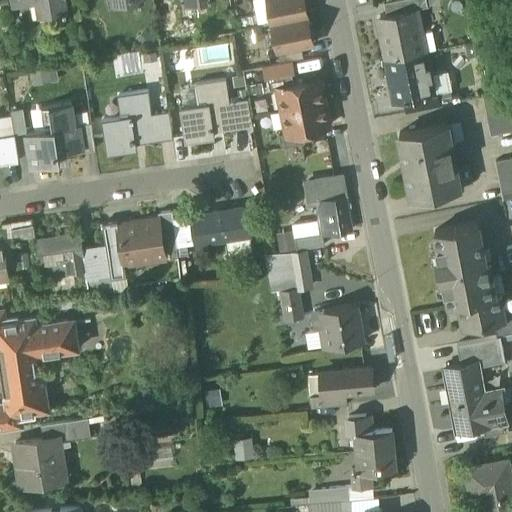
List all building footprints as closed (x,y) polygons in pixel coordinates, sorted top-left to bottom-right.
[(42,0),(45,16),(68,12),(66,0),(14,0),(15,5),(42,0)] [(267,0),(272,22),(307,15),(304,0),(267,0)] [(391,0),(384,2),(387,14),(418,8),(418,9),(432,7),(430,0),(391,0)] [(384,59),(390,58),(415,52),(412,36),(423,34),(418,9),(418,8),(387,14),(381,15),(386,40),(380,42),(384,59)] [(313,42),(307,15),(272,22),(278,50),(301,45),(313,42)] [(427,50),(423,34),(412,36),(415,52),(427,50)] [(278,50),(280,61),(289,60),(303,57),(301,45),(278,50)] [(427,50),(415,52),(390,58),(394,81),(388,82),(393,103),(404,101),(424,97),(420,75),(431,73),(427,50)] [(266,76),(267,76),(291,71),(289,60),(280,61),(264,65),(266,76)] [(291,71),(267,76),(270,89),(278,88),(278,86),(293,83),(291,71)] [(436,95),(431,73),(420,75),(424,97),(436,95)] [(179,105),(185,140),(214,135),(213,127),(238,123),(233,97),(228,98),(224,77),(195,82),(195,83),(204,82),(207,100),(198,102),(179,105)] [(278,88),(282,110),(325,101),(320,78),(293,83),(278,86),(278,88)] [(195,83),(198,102),(207,100),(204,82),(195,83)] [(102,118),(107,152),(136,148),(135,139),(159,135),(155,110),(151,111),(148,89),(125,93),(128,115),(121,116),(102,118)] [(484,96),(492,135),(511,130),(511,99),(510,90),(484,96)] [(128,115),(125,93),(118,94),(121,116),(128,115)] [(233,97),(238,123),(252,120),(251,116),(247,95),(233,97)] [(404,101),(407,111),(438,105),(436,95),(424,97),(404,101)] [(329,125),(325,101),(282,110),(287,132),(287,134),(303,130),(329,125)] [(26,130),(30,165),(60,161),(59,151),(81,148),(77,123),(74,124),(71,102),(49,105),(52,127),(45,128),(26,130)] [(42,106),(45,128),(52,127),(49,105),(42,106)] [(155,110),(159,135),(172,133),(168,108),(155,110)] [(77,123),(81,148),(95,146),(91,121),(77,123)] [(402,130),(415,196),(462,187),(449,121),(402,130)] [(279,134),(281,147),(305,142),(303,130),(287,134),(287,132),(279,134)] [(1,135),(5,159),(18,157),(14,133),(1,135)] [(511,159),(496,163),(503,199),(511,197),(511,159)] [(345,195),(342,175),(306,181),(309,202),(316,201),(316,199),(345,195)] [(321,232),(321,233),(350,229),(345,195),(316,199),(316,201),(321,232)] [(191,215),(195,243),(251,234),(246,206),(191,215)] [(167,237),(170,258),(178,257),(173,218),(172,210),(158,212),(159,216),(161,234),(167,237)] [(173,218),(177,246),(195,243),(191,215),(173,218)] [(110,270),(111,277),(126,275),(124,264),(165,258),(161,234),(159,216),(118,222),(117,220),(103,222),(106,245),(110,270)] [(449,304),(458,302),(494,293),(487,258),(484,258),(483,250),(477,221),(434,229),(439,256),(436,257),(440,280),(444,280),(449,304)] [(70,271),(86,268),(83,249),(80,232),(36,240),(40,263),(68,258),(70,271)] [(294,237),(296,249),(323,244),(321,233),(321,232),(294,237)] [(0,278),(9,277),(4,244),(0,244),(0,278)] [(106,245),(83,249),(86,268),(87,274),(110,270),(106,245)] [(275,252),(281,289),(298,287),(295,266),(310,263),(308,251),(275,252)] [(43,276),(70,271),(68,258),(40,263),(43,276)] [(295,266),(298,287),(299,287),(313,285),(310,263),(295,266)] [(126,275),(111,277),(112,278),(114,290),(128,287),(126,275)] [(100,279),(102,292),(113,290),(112,278),(100,279)] [(299,287),(298,287),(281,289),(285,320),(304,317),(299,287)] [(499,292),(494,293),(458,302),(459,311),(460,310),(461,315),(468,319),(468,324),(469,328),(494,323),(504,321),(504,319),(499,292)] [(355,303),(322,309),(325,325),(320,326),(320,327),(323,347),(362,340),(355,303)] [(0,321),(19,319),(18,314),(7,316),(5,316),(4,308),(0,308),(0,321)] [(316,328),(320,327),(320,326),(325,325),(322,309),(313,310),(316,328)] [(463,329),(469,328),(468,324),(468,319),(461,315),(460,310),(459,311),(463,329)] [(34,355),(47,353),(49,353),(51,351),(52,348),(52,345),(69,343),(70,345),(71,346),(73,348),(74,349),(76,349),(79,348),(78,347),(77,348),(75,347),(73,347),(72,346),(71,344),(70,342),(67,322),(68,322),(67,318),(36,323),(35,316),(19,319),(0,321),(0,377),(2,380),(6,403),(4,403),(5,403),(7,415),(35,411),(49,409),(43,371),(37,372),(34,355)] [(77,348),(78,347),(74,317),(67,318),(68,322),(67,322),(70,342),(71,344),(72,346),(73,347),(75,347),(77,348)] [(511,317),(504,319),(504,321),(494,323),(497,335),(500,334),(511,331),(511,317)] [(500,334),(497,335),(457,342),(460,362),(477,359),(478,365),(505,359),(500,334)] [(51,351),(49,353),(74,349),(73,348),(71,346),(70,345),(69,343),(52,345),(52,348),(51,351)] [(444,365),(457,428),(482,424),(506,419),(501,395),(484,399),(483,391),(478,365),(477,359),(460,362),(444,365)] [(322,392),(322,394),(346,392),(373,389),(371,366),(342,368),(342,370),(320,372),(320,373),(322,392)] [(484,399),(501,395),(500,388),(483,391),(484,399)] [(310,394),(311,407),(347,404),(346,392),(322,394),(322,392),(310,394)] [(0,403),(0,428),(23,426),(22,418),(36,416),(35,411),(7,415),(5,403),(4,403),(0,403)] [(354,431),(355,450),(394,447),(392,427),(367,429),(366,414),(349,416),(350,432),(354,431)] [(54,435),(55,442),(63,440),(71,439),(68,419),(41,424),(43,437),(54,435)] [(482,424),(484,435),(508,431),(506,419),(482,424)] [(15,441),(22,486),(60,480),(55,442),(54,435),(43,437),(15,441)] [(234,436),(236,457),(255,455),(253,435),(234,436)] [(68,478),(63,440),(55,442),(60,480),(68,478)] [(395,466),(394,447),(355,450),(357,468),(353,469),(355,485),(372,484),(371,468),(395,466)] [(481,497),(484,511),(511,511),(511,481),(507,458),(465,466),(469,488),(479,486),(481,497)] [(355,485),(349,486),(350,499),(373,497),(372,484),(355,485)] [(321,492),(322,502),(350,499),(349,486),(321,489),(321,492)] [(471,499),(481,497),(479,486),(469,488),(471,499)] [(309,493),(310,503),(322,502),(321,492),(309,493)] [(351,511),(350,499),(322,502),(323,511),(351,511)]
